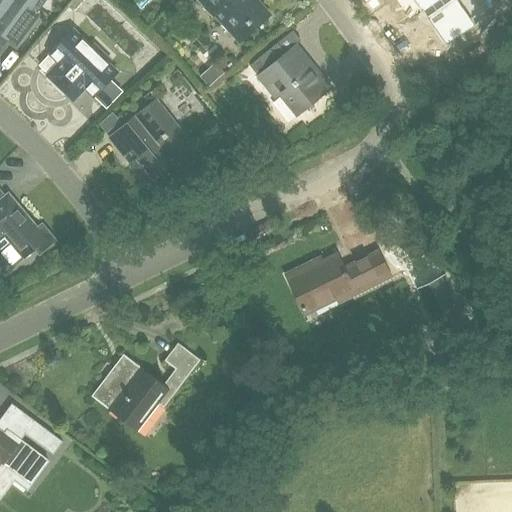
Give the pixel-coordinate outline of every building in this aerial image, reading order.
[(40,0),(0,0),(0,36),(9,43),(40,0)] [(201,0),(240,42),(269,15),(255,0),(201,0)] [(470,25),(453,1),(454,0),(415,0),(422,8),(419,10),(421,12),(424,10),(428,16),(426,17),(428,19),(429,18),(447,43),(472,25),(472,24),(470,25)] [(183,12),(172,24),(188,39),(199,28),(183,12)] [(38,65),(48,74),(47,75),(72,99),(84,87),(93,96),(116,71),(108,63),(111,60),(94,44),(91,47),(73,29),(38,65)] [(296,45),(285,53),(277,43),(256,60),(257,60),(249,66),(257,76),(275,99),(280,95),(297,116),(331,88),(296,45)] [(129,151),(136,160),(130,165),(157,198),(172,187),(164,177),(196,151),(156,100),(109,138),(123,156),(129,151)] [(121,119),(113,109),(106,115),(114,124),(121,119)] [(494,189),(491,180),(482,182),(484,192),(494,189)] [(42,225),(38,229),(27,216),(25,218),(4,195),(0,198),(0,241),(5,237),(24,260),(36,250),(40,254),(52,244),(53,237),(42,225)] [(287,276),(305,312),(308,311),(307,308),(336,294),(339,301),(391,276),(379,252),(345,269),(339,256),(310,270),(308,265),(287,276)] [(459,312),(451,297),(438,303),(446,319),(459,312)] [(93,398),(133,429),(154,401),(164,408),(200,360),(178,343),(164,361),(176,370),(164,386),(125,356),(93,398)] [(261,408),(252,418),(259,424),(268,414),(261,408)] [(34,420),(24,432),(25,433),(39,443),(53,454),(63,441),(34,420)] [(0,498),(11,484),(0,475),(0,473),(6,466),(30,484),(48,460),(20,439),(25,433),(24,432),(19,439),(7,430),(4,434),(0,431),(0,498)]
